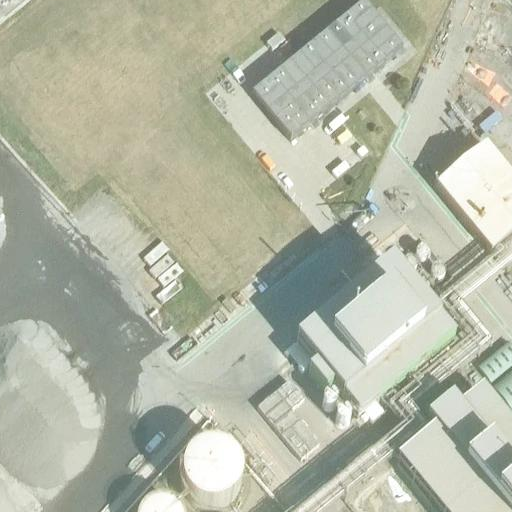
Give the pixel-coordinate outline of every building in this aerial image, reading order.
[(367,5),(255,97),(293,144),(405,51),(367,5)] [(355,167),(371,155),(366,148),(350,159),(355,167)] [(511,182),(485,151),(437,190),(494,259),(511,244),(511,182)] [(455,343),(392,266),(297,345),(317,369),(309,376),(326,397),(334,390),(360,421),(455,343)] [(511,340),(482,370),(497,384),(511,369),(511,340)] [(511,400),(511,373),(496,385),(509,403),(511,400)] [(258,410),(302,463),(321,447),(292,413),(305,402),(290,384),(258,410)] [(427,424),(435,433),(398,464),(437,511),(511,511),(511,430),(482,394),(459,413),(451,404),(427,424)] [(322,405),(323,410),(326,413),(330,413),(333,410),(334,405),(330,401),(325,401),(322,405)] [(335,421),(336,426),(339,429),(343,429),(346,426),(347,421),(344,417),(338,417),(335,421)] [(185,479),(187,488),(193,497),(202,504),(212,507),(223,505),(233,500),(240,491),(243,481),(243,472),(239,462),(233,455),(224,450),(214,448),(205,450),(197,454),(190,461),(186,469),(185,479)]
